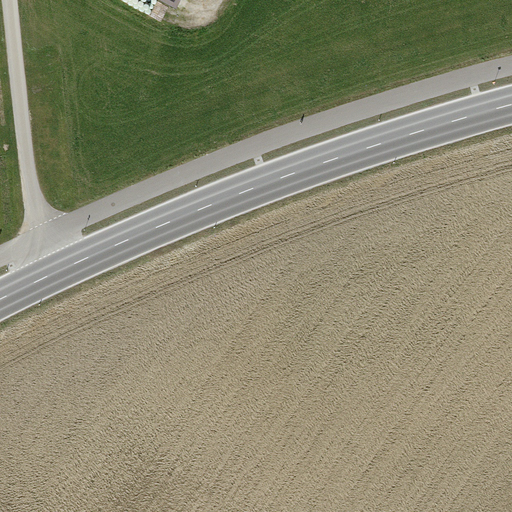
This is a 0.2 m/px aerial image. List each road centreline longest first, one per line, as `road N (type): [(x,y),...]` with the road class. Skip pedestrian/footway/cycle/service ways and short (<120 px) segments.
road 1 (secondary): [(511,105),(167,221),(0,300)]
road 2 (track): [(0,256),(241,152),(511,66)]
road 3 (track): [(50,274),(37,236),(11,0)]
